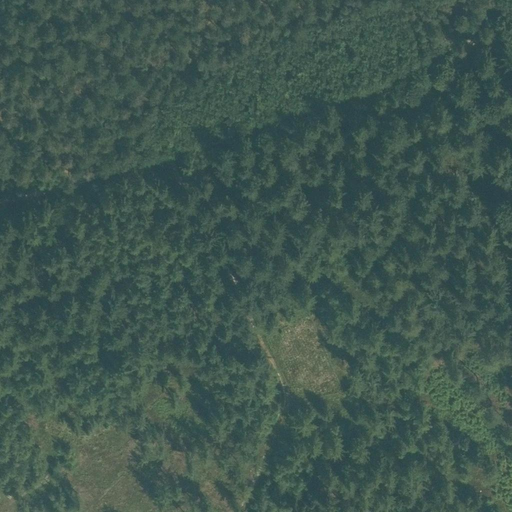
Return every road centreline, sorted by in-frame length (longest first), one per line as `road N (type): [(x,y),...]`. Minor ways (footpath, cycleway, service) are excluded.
road 1 (track): [(0,201),(55,190),(462,45)]
road 2 (track): [(238,511),(287,393),(167,151)]
road 3 (track): [(462,45),(511,266)]
